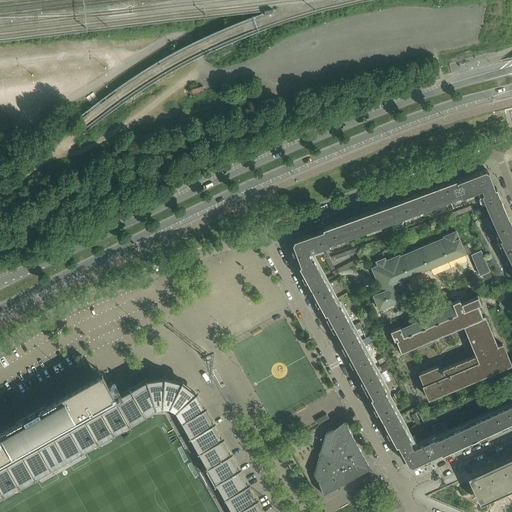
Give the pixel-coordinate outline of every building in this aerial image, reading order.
[(495,188),(488,171),(485,169),(456,180),(461,195),(461,196),(481,188),(483,193),(495,188)] [(461,195),(456,180),(455,179),(411,195),(417,211),(461,195)] [(505,210),(500,198),(496,187),(495,188),(483,193),(481,193),(484,201),(490,216),(500,238),(501,239),(511,233),(511,224),(510,220),(505,210)] [(373,227),(412,213),(417,211),(411,195),(367,211),(373,227)] [(470,206),(332,256),(334,260),(472,209),(470,206)] [(328,243),(329,243),(365,230),(373,227),(367,211),(322,228),(323,229),(328,243)] [(507,281),(475,222),(472,224),(504,283),(507,281)] [(386,389),(357,336),(340,304),(339,305),(325,280),(314,258),(312,259),(309,252),(329,245),(329,243),(328,243),(323,229),(294,239),(292,243),(300,265),(299,266),(313,292),(325,313),(326,313),(365,385),(371,396),(370,397),(396,445),(397,444),(408,464),(412,465),(440,452),(441,453),(511,420),(511,402),(435,438),(434,437),(413,446),(409,438),(410,437),(385,390),(386,389)] [(378,265),(372,268),(373,269),(372,270),(374,276),(375,275),(382,292),(373,295),(380,310),(399,302),(397,296),(398,295),(396,290),(394,291),(391,284),(464,253),(465,255),(471,252),(467,244),(462,246),(456,231),(444,236),(444,238),(400,256),(399,255),(386,261),(385,258),(376,261),(378,265)] [(511,233),(501,239),(500,238),(499,239),(504,249),(510,261),(511,263),(511,233)] [(480,249),(471,253),(479,274),(489,270),(480,249)] [(322,254),(331,270),(335,268),(326,252),(322,254)] [(332,271),(334,275),(367,258),(365,254),(332,271)] [(400,328),(400,326),(390,330),(394,340),(395,339),(401,351),(464,325),(469,337),(465,339),(467,344),(471,342),(476,354),(439,370),(437,365),(418,373),(428,398),(511,363),(502,344),(497,346),(484,316),(483,316),(478,304),(481,303),(477,296),(466,301),(465,298),(460,300),(459,299),(452,302),(453,306),(400,328)] [(506,300),(498,304),(502,310),(509,306),(506,300)] [(38,407),(38,408),(23,416),(23,415),(0,428),(0,486),(51,458),(50,456),(58,452),(59,453),(148,403),(153,401),(146,379),(116,396),(109,383),(108,384),(102,371),(38,407)] [(146,379),(153,401),(166,400),(178,407),(195,393),(183,383),(165,377),(146,379)] [(511,379),(426,419),(428,423),(511,383),(511,379)] [(262,511),(195,393),(189,398),(178,407),(178,408),(236,511),(262,511)] [(500,393),(488,398),(490,402),(501,396),(500,393)] [(468,412),(479,407),(482,413),(490,409),(486,399),(466,408),(468,412)] [(427,421),(418,404),(415,406),(424,423),(427,421)] [(424,429),(418,419),(415,413),(411,415),(416,424),(408,428),(412,435),(420,431),(424,429)] [(456,413),(445,418),(446,422),(458,416),(456,413)] [(326,432),(328,438),(330,445),(328,447),(327,448),(326,449),(325,450),(325,451),(324,452),(324,454),(323,455),(323,457),(323,459),(323,460),(323,461),(323,462),(325,465),(314,474),(315,474),(318,481),(323,494),(370,467),(344,420),(333,428),(333,429),(326,433),(326,432)] [(480,503),(511,486),(511,455),(467,477),(480,503)] [(399,502),(396,498),(392,500),(395,505),(391,507),(394,511),(397,510),(396,508),(399,507),(399,506),(401,505),(399,502)]
